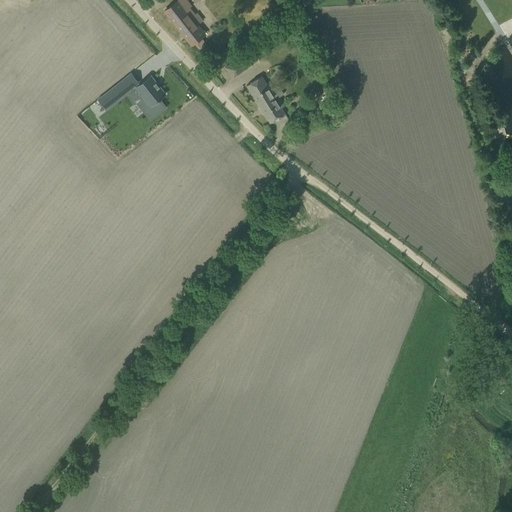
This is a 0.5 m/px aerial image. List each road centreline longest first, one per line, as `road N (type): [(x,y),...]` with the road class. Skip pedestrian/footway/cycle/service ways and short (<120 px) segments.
road 1 (unclassified): [(298,171),(35,511)]
road 2 (track): [(298,171),(511,335)]
road 3 (unclassified): [(298,171),(130,0)]
